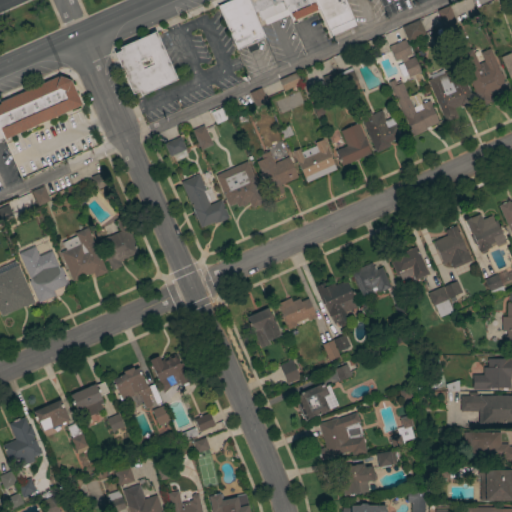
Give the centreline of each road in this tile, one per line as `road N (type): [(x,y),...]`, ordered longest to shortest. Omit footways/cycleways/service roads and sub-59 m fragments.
road 1 (residential): [(61,0),(191,290),(242,384),(286,511)]
road 2 (residential): [(0,374),(511,154)]
road 3 (primary): [(0,72),(159,0)]
